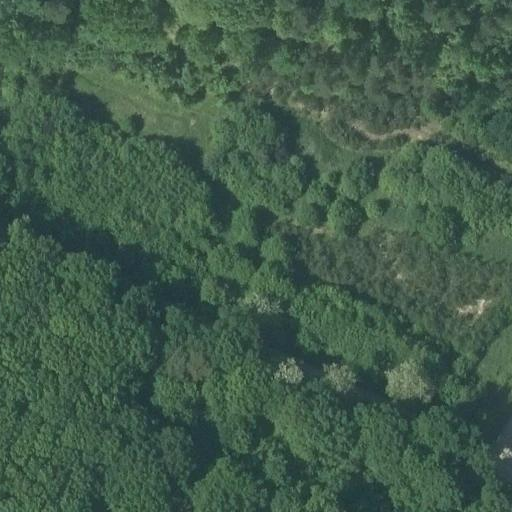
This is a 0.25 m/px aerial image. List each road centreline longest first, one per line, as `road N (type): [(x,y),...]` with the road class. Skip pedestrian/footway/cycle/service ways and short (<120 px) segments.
road 1 (unclassified): [(511,473),(0,232)]
road 2 (track): [(103,511),(186,318)]
